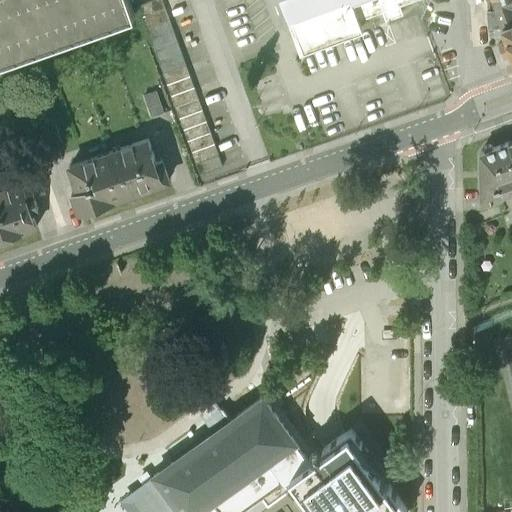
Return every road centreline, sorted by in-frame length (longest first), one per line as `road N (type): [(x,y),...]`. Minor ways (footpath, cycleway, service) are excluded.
road 1 (tertiary): [(0,268),(433,127)]
road 2 (residential): [(433,127),(446,511)]
